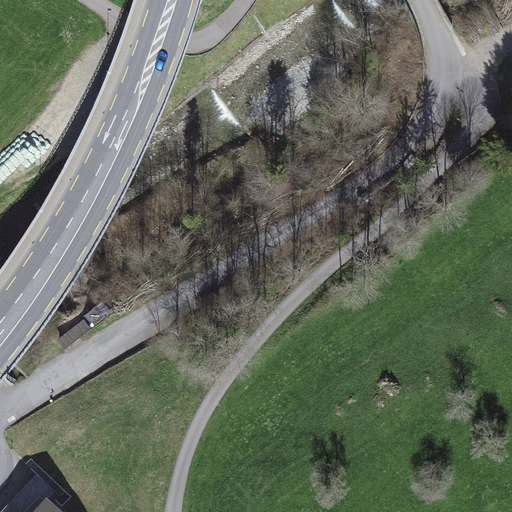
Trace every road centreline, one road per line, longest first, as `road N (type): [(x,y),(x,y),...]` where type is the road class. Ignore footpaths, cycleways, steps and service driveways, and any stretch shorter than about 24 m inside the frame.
road 1 (primary): [(0,334),(94,189),(172,0)]
road 2 (track): [(85,0),(197,43),(217,33),(244,0)]
